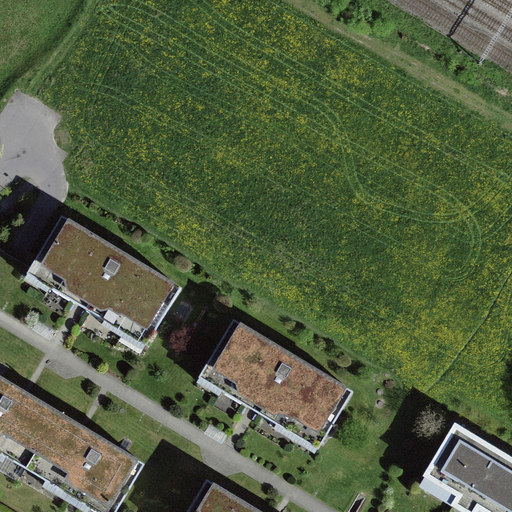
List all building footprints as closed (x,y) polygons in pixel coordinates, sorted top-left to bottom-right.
[(27,281),(146,353),(180,296),(62,225),(27,281)] [(200,386),(315,455),(350,396),(235,328),(200,386)] [(0,454),(25,470),(58,416),(0,380),(0,454)] [(58,416),(25,470),(94,511),(118,511),(145,469),(58,416)] [(427,478),(466,501),(483,511),(511,511),(511,461),(457,428),(427,478)] [(194,511),(248,511),(208,488),(194,511)]
